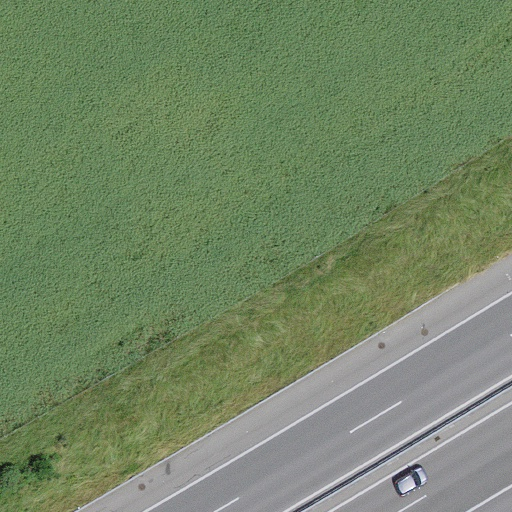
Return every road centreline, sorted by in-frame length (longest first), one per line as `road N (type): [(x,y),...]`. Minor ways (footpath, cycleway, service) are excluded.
road 1 (motorway): [(511,333),(214,511)]
road 2 (motorway): [(395,511),(511,442)]
